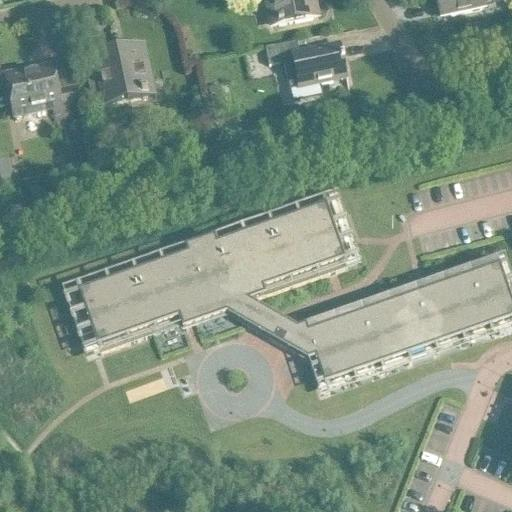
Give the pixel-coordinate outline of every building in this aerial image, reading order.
[(312,21),(316,20),(311,0),(236,0),(237,1),(243,0),(266,0),(273,29),(278,28),(278,30),(287,28),(286,27),(294,25),(295,27),(313,24),(312,21)] [(479,0),(438,0),(444,22),(483,13),(479,0)] [(302,93),(347,84),(340,51),(299,59),(297,47),(265,54),(269,71),(284,68),(287,84),(300,82),(302,93)] [(105,110),(154,99),(144,52),(95,63),(105,110)] [(55,125),(84,119),(79,94),(58,98),(52,70),(36,74),(37,80),(7,86),(14,122),(53,114),(55,125)] [(89,167),(85,160),(77,160),(73,167),(77,174),(85,174),(89,167)] [(12,164),(0,165),(0,194),(15,193),(12,164)] [(297,336),(249,308),(347,274),(323,206),(77,292),(100,360),(236,312),(242,329),(308,367),(316,365),(325,391),(511,325),(511,309),(499,273),(308,339),(306,332),(297,336)]
